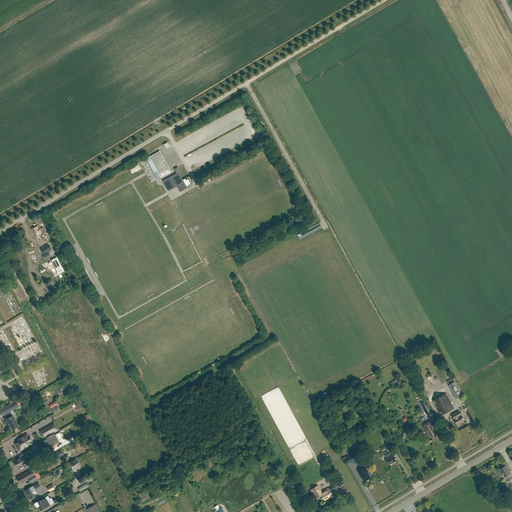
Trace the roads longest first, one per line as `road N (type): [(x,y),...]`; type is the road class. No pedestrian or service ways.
road 1 (unclassified): [(0,230),(384,0)]
road 2 (unknown): [(245,83),(321,219)]
road 3 (tertiary): [(511,439),(391,511)]
